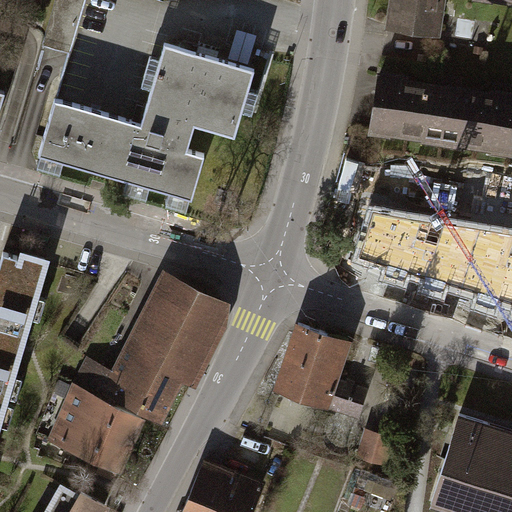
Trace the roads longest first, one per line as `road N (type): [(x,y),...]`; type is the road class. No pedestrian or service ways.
road 1 (residential): [(0,194),(272,275)]
road 2 (tertiary): [(272,275),(317,114),(337,0)]
road 3 (tertiary): [(152,511),(230,376),(272,275)]
road 4 (residential): [(272,275),(444,331)]
